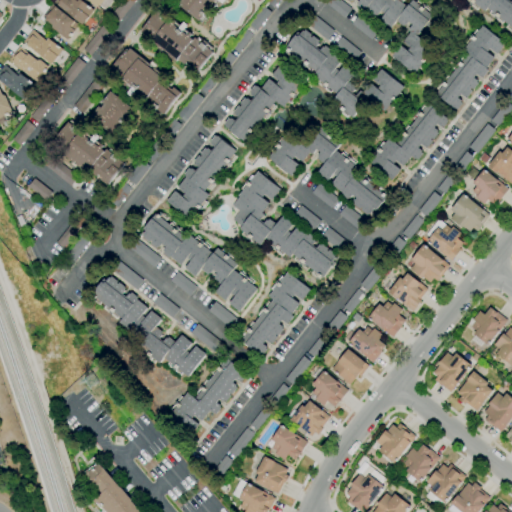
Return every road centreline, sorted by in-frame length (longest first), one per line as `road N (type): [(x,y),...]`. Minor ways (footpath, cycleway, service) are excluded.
road 1 (residential): [(214,461),(511,81)]
road 2 (residential): [(81,278),(297,0)]
road 3 (residential): [(511,231),(348,443),(308,511)]
road 4 (residential): [(118,230),(20,156),(144,0)]
road 5 (residential): [(108,243),(274,383)]
road 6 (residential): [(393,382),(511,477)]
road 7 (residential): [(169,511),(71,402)]
